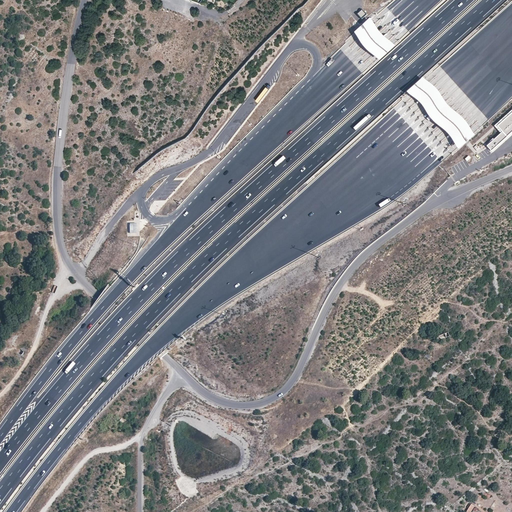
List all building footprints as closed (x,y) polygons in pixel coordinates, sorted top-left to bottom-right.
[(363,9),(358,13),(362,18),(366,14),(363,9)] [(381,59),(389,52),(396,45),(388,39),(382,33),(372,17),(356,31),(360,36),(363,42),(381,59)] [(441,90),(426,76),(410,91),(419,98),(428,109),(436,121),(444,128),(453,135),(461,149),(476,134),(469,123),(463,117),(452,108),(447,101),(441,90)] [(511,109),(494,126),(501,133),(503,132),(498,126),(511,112),(511,109)] [(481,126),(493,114),(491,111),(478,123),(481,126)] [(501,133),(487,146),(492,151),(511,132),(511,112),(498,126),(503,132),(501,133)]
